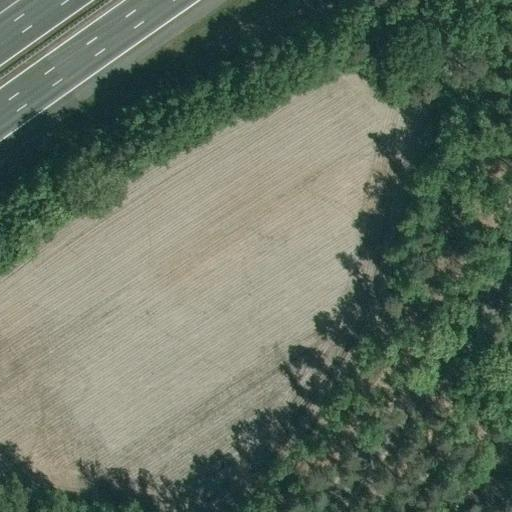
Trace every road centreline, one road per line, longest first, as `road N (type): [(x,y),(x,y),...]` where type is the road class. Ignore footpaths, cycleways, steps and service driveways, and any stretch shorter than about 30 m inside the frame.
road 1 (unclassified): [(318,511),(511,270)]
road 2 (motorway): [(0,116),(165,0)]
